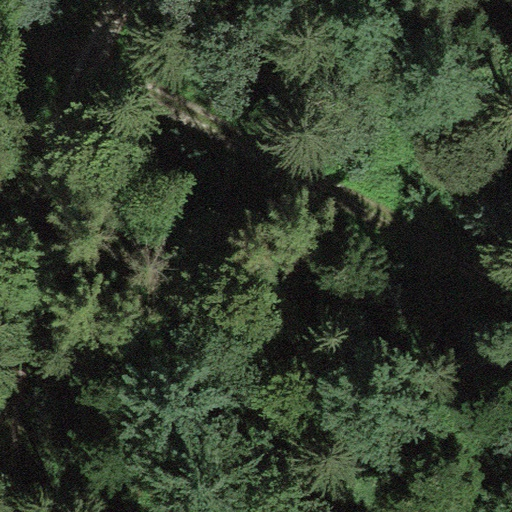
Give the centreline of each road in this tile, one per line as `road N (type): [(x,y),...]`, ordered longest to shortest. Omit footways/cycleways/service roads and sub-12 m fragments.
road 1 (track): [(135,0),(102,155),(71,511)]
road 2 (track): [(177,0),(511,209)]
